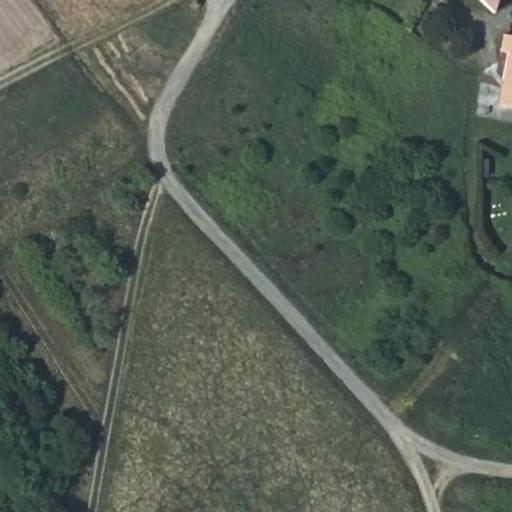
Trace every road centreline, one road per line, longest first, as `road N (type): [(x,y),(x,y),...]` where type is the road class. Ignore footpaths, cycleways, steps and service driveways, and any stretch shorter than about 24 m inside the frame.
road 1 (track): [(225,0),(163,100),(155,138),(161,167),(387,416),(420,461),(434,511)]
road 2 (track): [(161,167),(91,511)]
road 3 (track): [(0,81),(162,0)]
